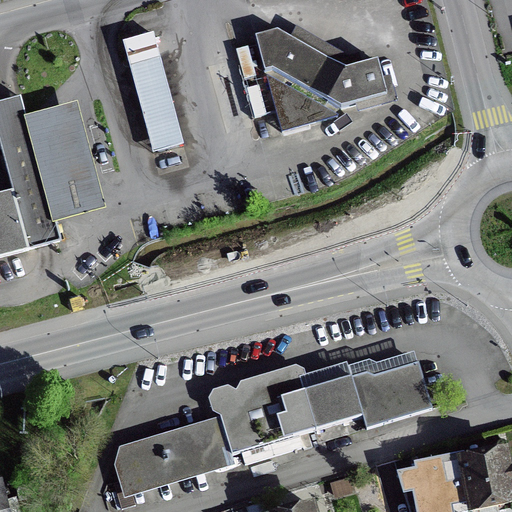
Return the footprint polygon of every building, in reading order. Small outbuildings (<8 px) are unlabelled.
[(359,54),(348,56),(296,27),(290,37),(278,30),(255,36),(282,134),(399,102),(391,77),(383,77),(378,61),(363,65),(359,54)] [(154,33),(123,41),(153,154),(184,145),(154,33)] [(0,101),(0,145),(12,191),(28,251),(62,242),(57,223),(106,210),(77,103),(51,110),(26,116),(21,96),(0,101)] [(0,258),(28,251),(12,191),(0,193),(0,258)] [(347,364),(306,377),(300,378),(302,383),(304,392),(366,374),(370,376),(374,378),(418,364),(415,353),(377,365),(369,361),(348,368),(347,364)] [(233,456),(363,418),(366,431),(433,410),(420,363),(418,364),(374,378),(370,376),(366,374),(304,392),(302,383),(300,378),(306,377),(304,371),(295,366),(240,384),(236,391),(228,387),(213,391),(208,400),(212,414),(220,418),(233,456)] [(236,468),(233,456),(220,418),(119,448),(114,466),(123,500),(236,468)] [(458,458),(468,511),(487,511),(511,507),(511,465),(508,447),(458,458)] [(468,511),(458,458),(457,453),(409,463),(411,472),(400,473),(398,466),(381,472),(388,500),(406,497),(410,511),(468,511)] [(0,511),(10,511),(6,493),(2,479),(0,480),(0,511)] [(349,479),(333,484),(337,498),(353,493),(349,479)]
